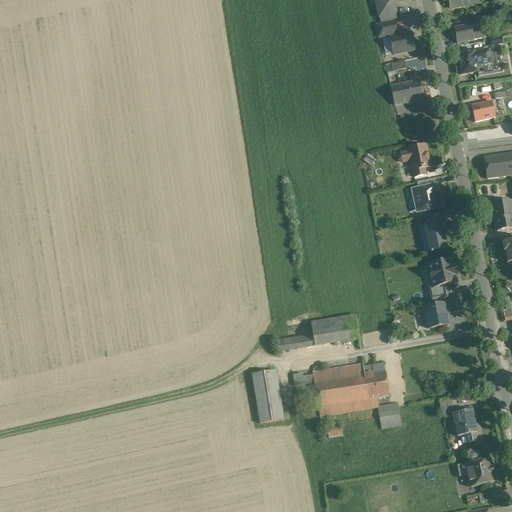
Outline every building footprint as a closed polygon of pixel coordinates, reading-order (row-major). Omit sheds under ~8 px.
[(392,0),(389,0),(376,3),(379,18),(396,14),(392,0)] [(477,0),(448,0),(450,9),(478,4),(477,0)] [(393,23),(376,27),(378,38),(396,35),(393,23)] [(471,25),(454,27),(456,44),(473,42),(472,40),(471,30),(471,25)] [(483,28),(471,30),(472,40),(484,38),(483,28)] [(410,34),(390,39),(393,55),(414,50),(410,34)] [(501,39),(490,41),(491,47),(502,45),(501,39)] [(489,52),(474,54),(476,67),(491,64),(489,52)] [(474,53),(458,56),(461,75),(477,73),(476,67),(474,54),(474,53)] [(404,62),(391,65),(393,72),(406,70),(404,62)] [(418,82),(390,88),(394,106),(422,100),(418,82)] [(492,101),(471,106),(475,123),(495,118),(492,101)] [(425,147),(408,151),(408,152),(400,154),(398,158),(399,162),(402,164),(410,162),(414,178),(425,176),(423,169),(430,167),(425,147)] [(511,154),(484,158),(487,180),(511,177),(509,163),(511,162),(511,154)] [(434,180),(416,184),(418,189),(435,186),(434,180)] [(418,189),(412,191),(417,213),(441,208),(437,185),(435,186),(418,189)] [(511,219),(509,202),(492,205),(497,232),(511,228),(511,219)] [(437,215),(425,218),(427,225),(438,223),(437,215)] [(427,225),(423,226),(423,227),(424,227),(429,253),(431,253),(431,254),(432,254),(432,253),(447,249),(441,223),(441,222),(438,223),(427,225)] [(511,241),(502,243),(503,251),(504,251),(507,264),(511,263),(511,241)] [(451,261),(428,266),(428,267),(433,288),(456,283),(456,282),(454,276),(456,275),(456,273),(455,268),(453,268),(451,261)] [(460,296),(450,298),(453,314),(462,312),(460,296)] [(445,305),(423,309),(425,318),(423,320),(424,327),(427,328),(427,330),(449,326),(445,305)] [(355,317),(310,324),(313,336),(315,347),(358,341),(355,317)] [(315,347),(313,336),(304,337),(305,349),(315,347)] [(304,337),(277,341),(279,352),(305,349),(304,337)] [(385,365),(365,368),(365,366),(360,367),(362,379),(367,378),(370,401),(377,400),(390,397),(385,365)] [(360,367),(313,373),(313,376),(314,384),(317,398),(318,409),(370,401),(367,378),(362,379),(360,367)] [(284,421),(275,371),(252,376),(260,426),(284,421)] [(303,374),(292,375),(294,387),(304,386),(303,377),(303,374)] [(313,376),(303,377),(304,386),(314,384),(313,376)] [(317,398),(309,400),(311,410),(318,409),(317,398)] [(451,399),(439,401),(441,415),(453,412),(451,399)] [(370,401),(318,409),(320,417),(378,408),(377,400),(370,401)] [(397,405),(378,408),(381,430),(401,426),(401,427),(402,427),(397,405)] [(471,411),(453,415),(457,438),(459,437),(476,434),(475,433),(471,411)] [(341,429),(327,431),(328,439),(342,437),(341,429)] [(476,434),(459,437),(461,446),(467,445),(481,442),(479,433),(475,433),(476,434)] [(490,461),(466,466),(457,468),(459,479),(467,477),(470,489),(495,484),(490,461)] [(491,493),(480,496),(481,503),(493,501),(491,493)]
